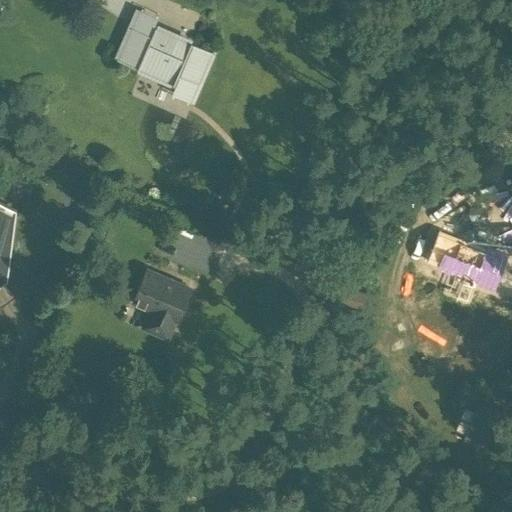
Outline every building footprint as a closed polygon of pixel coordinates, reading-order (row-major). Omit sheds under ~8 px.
[(136,8),(113,58),(137,69),(135,73),(173,89),(177,76),(203,87),(218,53),(192,41),(193,37),(158,23),(161,17),(136,8)] [(0,284),(7,279),(17,210),(0,200),(0,284)] [(506,256),(439,229),(427,261),(455,272),(453,278),(473,286),(475,280),(494,287),(506,256)] [(147,270),(134,301),(152,309),(144,327),(168,337),(175,318),(178,319),(191,288),(147,270)] [(489,446),(502,413),(480,404),(467,438),(489,446)]
